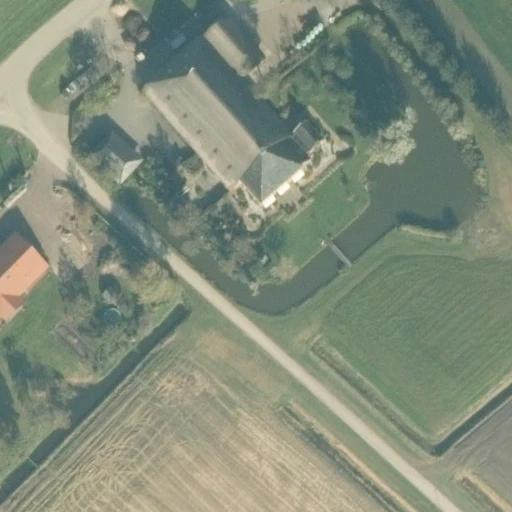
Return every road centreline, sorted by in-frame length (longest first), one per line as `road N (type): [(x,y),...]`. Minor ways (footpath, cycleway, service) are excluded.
road 1 (unclassified): [(447,511),(0,102)]
road 2 (unclassified): [(0,89),(100,0)]
